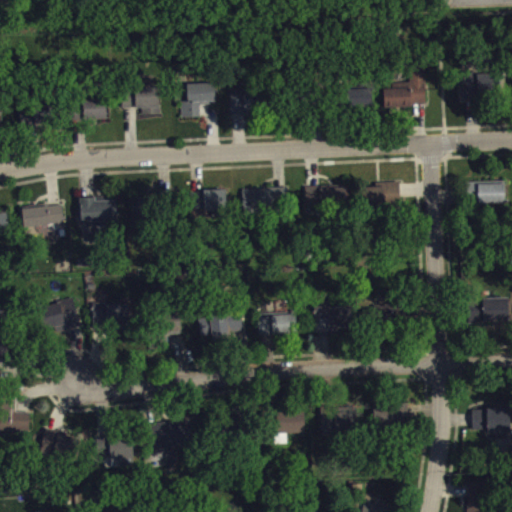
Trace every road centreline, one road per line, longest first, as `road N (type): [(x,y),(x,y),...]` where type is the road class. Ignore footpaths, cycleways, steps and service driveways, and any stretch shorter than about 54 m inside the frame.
road 1 (residential): [(0,171),(65,160),(448,148)]
road 2 (residential): [(82,389),(511,364)]
road 3 (residential): [(435,511),(447,443),(429,149)]
